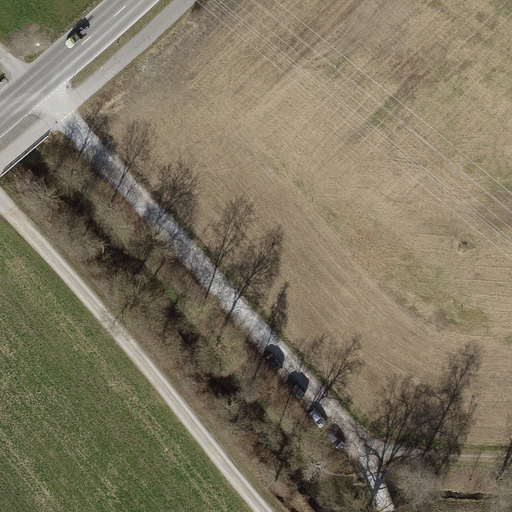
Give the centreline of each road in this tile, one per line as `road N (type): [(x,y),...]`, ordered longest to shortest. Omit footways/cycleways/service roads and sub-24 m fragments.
road 1 (track): [(385,511),(372,471),(347,434),(0,53)]
road 2 (track): [(265,511),(0,201)]
road 3 (secondary): [(0,116),(133,0)]
road 4 (track): [(347,434),(390,447),(511,451)]
